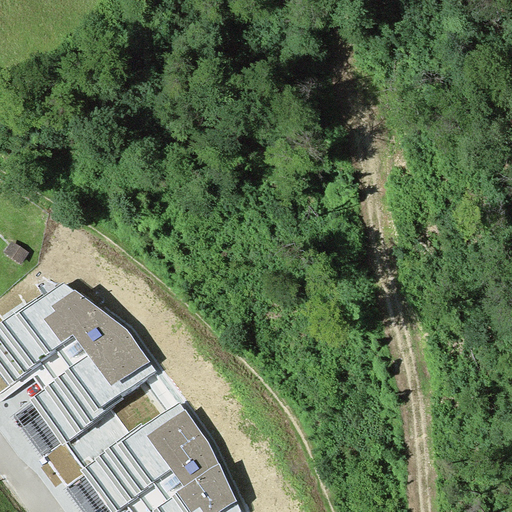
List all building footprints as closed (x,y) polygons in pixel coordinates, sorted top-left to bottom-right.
[(14,240),(5,252),(20,264),(30,252),(14,240)] [(63,283),(0,326),(0,370),(11,385),(28,371),(42,390),(30,399),(32,402),(61,443),(62,445),(124,399),(120,393),(156,371),(150,361),(127,328),(75,289),(74,291),(63,283)] [(180,403),(156,371),(120,393),(124,399),(62,445),(48,455),(67,486),(84,474),(81,469),(180,403)] [(41,457),(61,443),(32,402),(11,416),(41,457)] [(180,403),(81,469),(84,474),(112,511),(116,511),(127,505),(132,511),(240,511),(241,511),(238,501),(219,464),(209,442),(186,410),(180,403)] [(81,511),(112,511),(84,474),(67,486),(64,488),(81,511)]
